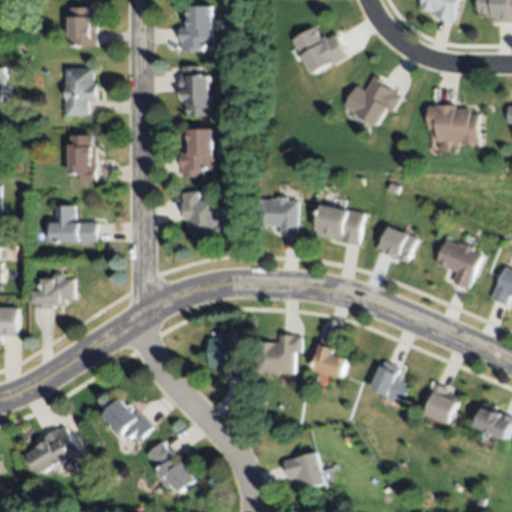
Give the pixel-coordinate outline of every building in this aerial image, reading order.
[(424,0),(461,0),(454,23),(437,17),(438,13),(422,7),(424,0)] [(511,0),(511,20),(498,20),(498,12),(481,12),(481,0),(511,0)] [(183,50),(183,42),(181,42),(181,26),(191,26),(191,2),(215,3),(214,45),(203,45),(203,50),(183,50)] [(72,6),(94,7),(94,16),(98,16),(97,44),(72,44),(72,6)] [(0,18),(10,18),(10,35),(0,35),(0,18)] [(294,40),(313,77),(350,57),(337,34),(322,41),(315,28),(294,40)] [(183,66),(200,66),(200,73),(210,73),(210,115),(189,114),(189,106),(186,105),(186,88),(182,88),(183,66)] [(68,67),(95,67),(94,82),(97,82),(97,99),(89,99),(89,113),(67,112),(68,67)] [(345,110),(379,126),(387,110),(394,113),(404,94),(373,79),(367,92),(356,87),(345,110)] [(430,105),(440,104),(440,103),(456,102),(456,107),(471,107),(471,112),(481,112),(481,143),(465,143),(465,140),(458,140),(458,138),(439,138),(439,127),(431,127),(430,105)] [(183,175),(183,167),(182,167),(182,150),(192,150),(192,126),(214,126),(214,167),(203,167),(203,176),(183,175)] [(82,181),(82,169),(71,169),(71,142),(73,142),(73,132),(93,132),(93,143),(96,143),(96,164),(98,164),(98,181),(82,181)] [(194,239),(193,239),(192,232),(190,232),(189,223),(191,223),(191,220),(186,220),(184,204),(185,204),(184,194),(200,192),(201,201),(216,199),(216,206),(226,205),(228,214),(217,216),(218,224),(225,224),(227,235),(194,239)] [(261,200),(279,201),(279,196),(289,197),(289,201),(300,201),(297,234),(282,233),(283,225),(276,224),(276,227),(260,225),(261,200)] [(317,234),(323,202),(366,211),(360,245),(345,242),(345,239),(317,234)] [(54,221),(58,221),(58,203),(76,203),(76,220),(97,220),(97,241),(78,241),(78,240),(54,240),(54,221)] [(419,238),(406,262),(378,247),(390,223),(419,238)] [(448,239),(465,246),(466,242),(475,245),(472,251),(481,255),(468,287),(453,280),(458,271),(438,262),(448,239)] [(506,266),(511,268),(511,295),(510,295),(506,304),(491,298),(506,266)] [(75,299),(66,299),(66,306),(55,306),(55,309),(36,309),(36,291),(44,291),(44,279),(55,280),(55,274),(65,273),(65,279),(75,279),(75,299)] [(0,317),(1,317),(1,308),(19,309),(19,337),(2,336),(2,345),(0,345),(0,317)] [(260,340),(280,341),(281,332),(297,333),(297,336),(302,336),(301,351),(295,350),(294,373),(258,371),(260,340)] [(315,367),(324,337),(337,341),(334,351),(349,356),(342,376),(315,367)] [(211,339),(243,339),(244,377),(225,377),(225,371),(221,371),(221,367),(211,367),(211,339)] [(412,384),(404,401),(374,388),(387,360),(400,366),(395,375),(404,379),(404,380),(412,384)] [(434,381),(449,388),(446,394),(459,400),(448,423),(427,413),(433,400),(426,397),(434,381)] [(105,416),(122,399),(135,413),(138,409),(155,427),(142,440),(136,434),(130,440),(124,435),(123,435),(105,416)] [(486,406),(495,410),(496,408),(511,414),(511,427),(508,437),(495,432),(494,434),(488,431),(488,429),(478,425),(486,406)] [(71,464),(68,459),(62,463),(64,465),(54,471),(53,468),(41,475),(29,456),(40,449),(39,448),(48,442),(45,437),(58,428),(60,432),(66,428),(84,456),(71,464)] [(157,473),(159,471),(147,456),(164,442),(178,459),(174,462),(178,466),(183,460),(200,480),(183,494),(174,483),(169,488),(157,473)] [(318,451),(327,482),(302,489),(299,476),(291,478),(286,460),(318,451)]
